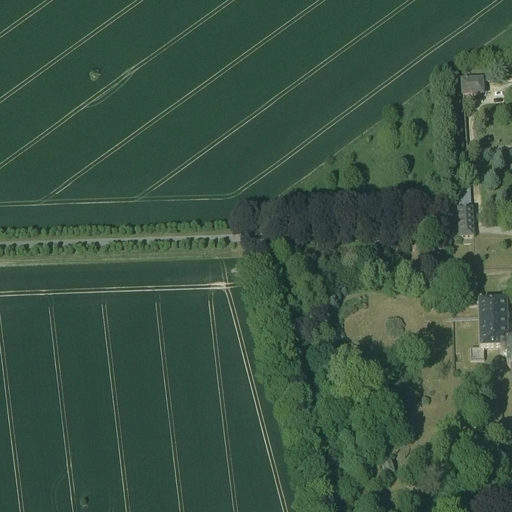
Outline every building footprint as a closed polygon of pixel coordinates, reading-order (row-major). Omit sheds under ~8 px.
[(481,83),(462,84),(463,98),(482,97),(481,85),(481,83)] [(467,197),(460,198),(461,211),(457,211),(458,226),(472,225),(470,196),(467,196),(467,197)] [(472,225),(458,226),(458,232),(459,240),(473,239),(472,231),(472,225)] [(481,293),(468,293),(470,305),(479,305),(481,303),(481,293)] [(506,303),(481,303),(479,305),(479,348),(493,348),(501,348),(500,351),(501,353),(506,356),(507,367),(511,366),(511,374),(511,341),(507,341),(506,303)] [(479,365),(473,365),(473,378),(486,377),(486,364),(479,365)] [(390,462),(381,465),(385,477),(394,473),(390,462)]
